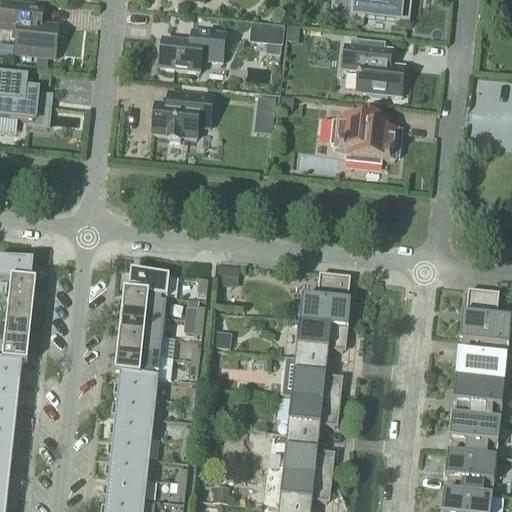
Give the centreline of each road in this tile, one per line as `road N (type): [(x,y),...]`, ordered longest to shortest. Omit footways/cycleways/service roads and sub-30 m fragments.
road 1 (residential): [(426,266),(86,230)]
road 2 (residential): [(55,511),(86,230)]
road 3 (residential): [(426,266),(463,0)]
road 4 (residential): [(397,511),(426,266)]
road 5 (residential): [(86,230),(113,0)]
